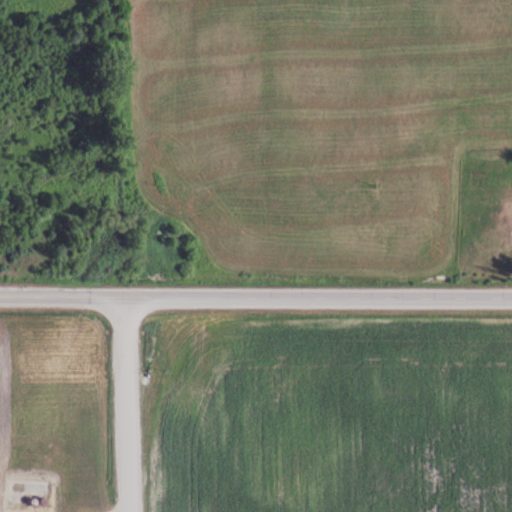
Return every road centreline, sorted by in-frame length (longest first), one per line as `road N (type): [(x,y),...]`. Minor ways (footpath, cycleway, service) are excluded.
road 1 (residential): [(0,299),(511,300)]
road 2 (residential): [(136,511),(134,302)]
